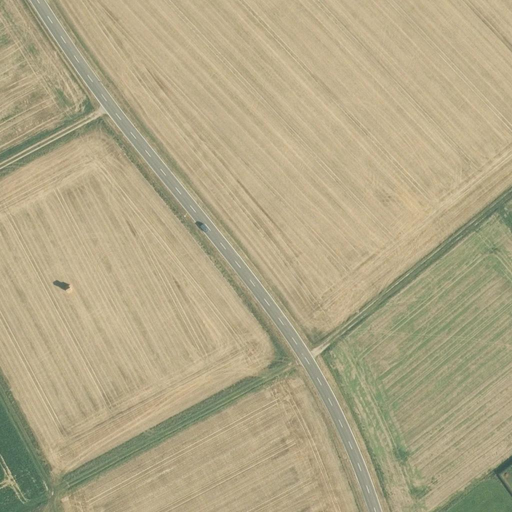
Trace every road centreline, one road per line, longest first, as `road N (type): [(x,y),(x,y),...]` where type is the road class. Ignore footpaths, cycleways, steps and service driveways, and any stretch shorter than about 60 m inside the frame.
road 1 (secondary): [(375,511),(343,426),(307,361),(36,0)]
road 2 (track): [(50,496),(305,359)]
road 3 (track): [(307,361),(511,195)]
road 4 (track): [(110,107),(0,166)]
